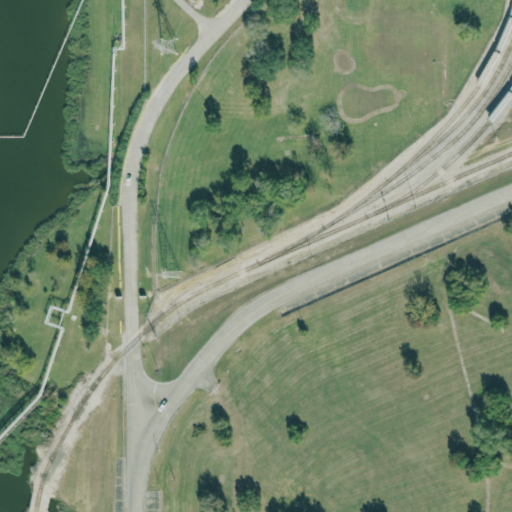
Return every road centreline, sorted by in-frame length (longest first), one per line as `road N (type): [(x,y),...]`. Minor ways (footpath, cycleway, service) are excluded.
road 1 (residential): [(134,511),(130,176),(150,110),(188,57),(247,0)]
road 2 (residential): [(511,195),(251,312),(133,454)]
